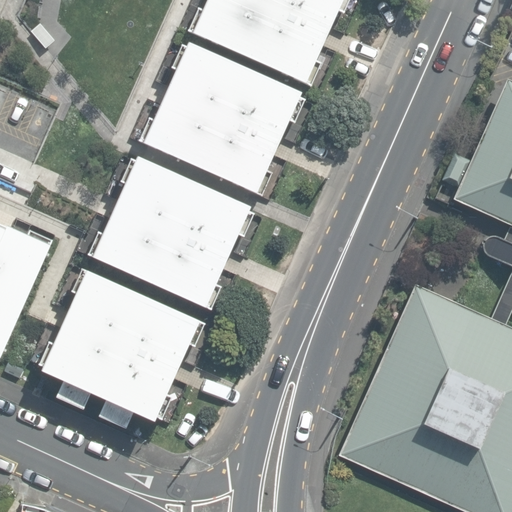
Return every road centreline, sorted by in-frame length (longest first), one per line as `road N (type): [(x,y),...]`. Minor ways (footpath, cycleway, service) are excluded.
road 1 (secondary): [(288,399),(463,0)]
road 2 (residential): [(123,478),(189,474),(225,462),(288,399)]
road 3 (residential): [(123,478),(0,427)]
